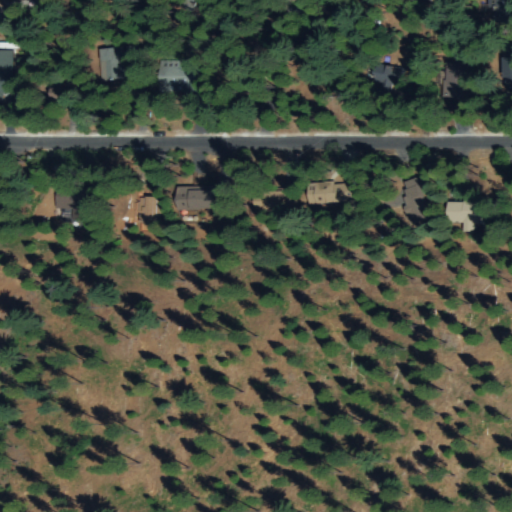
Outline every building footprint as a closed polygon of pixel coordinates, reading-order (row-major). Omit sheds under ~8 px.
[(199,0),(202,6),(187,13),(181,0),(199,0)] [(488,0),(511,0),(511,23),(489,24),(488,0)] [(19,98),(0,101),(0,48),(20,44),(21,47),(3,50),(4,55),(10,53),(19,98)] [(142,62),(124,65),(127,79),(107,83),(101,54),(138,46),(142,62)] [(243,84),(231,70),(245,58),(257,71),(243,84)] [(387,95),(372,81),(390,63),(404,78),(387,95)] [(444,98),(448,64),(471,67),(467,101),(444,98)] [(207,68),(205,95),(165,93),(166,65),(207,68)] [(81,104),(59,107),(56,87),(78,84),(81,104)] [(0,172),(8,170),(12,181),(0,184),(0,172)] [(410,223),(407,182),(428,181),(430,221),(410,223)] [(359,186),(358,207),(313,203),(314,183),(359,186)] [(71,227),(74,211),(58,208),(62,188),(98,195),(90,231),(71,227)] [(300,210),(260,217),(256,197),(296,189),(300,210)] [(230,209),(178,208),(178,190),(230,191),(230,209)] [(142,226),(142,201),(160,201),(160,226),(142,226)] [(452,226),(452,204),(497,204),(497,226),(452,226)]
